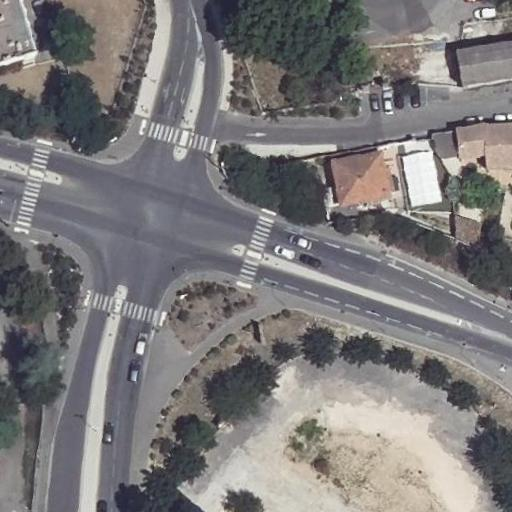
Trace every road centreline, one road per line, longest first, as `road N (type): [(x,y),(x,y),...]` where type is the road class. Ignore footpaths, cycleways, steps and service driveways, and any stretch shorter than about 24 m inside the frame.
road 1 (secondary): [(163,242),(511,354)]
road 2 (secondary): [(511,336),(385,276),(178,203)]
road 3 (residential): [(203,123),(241,134),(511,102)]
road 4 (tertiary): [(122,228),(72,417),(62,511)]
road 5 (tertiary): [(113,511),(117,427),(139,311),(163,242)]
road 6 (residential): [(187,0),(181,66),(137,189)]
road 7 (secondary): [(137,189),(0,145)]
road 8 (secondary): [(0,190),(122,228)]
road 9 (residential): [(203,123),(213,78),(208,34),(193,0)]
